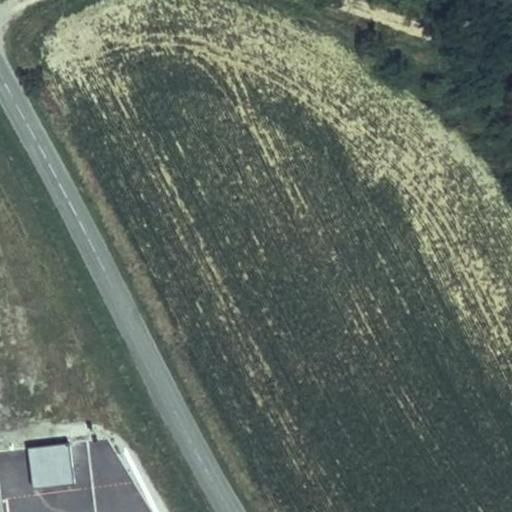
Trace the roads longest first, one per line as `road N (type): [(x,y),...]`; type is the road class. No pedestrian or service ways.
road 1 (track): [(511,52),(372,0),(0,4)]
road 2 (unclassified): [(240,511),(0,60)]
